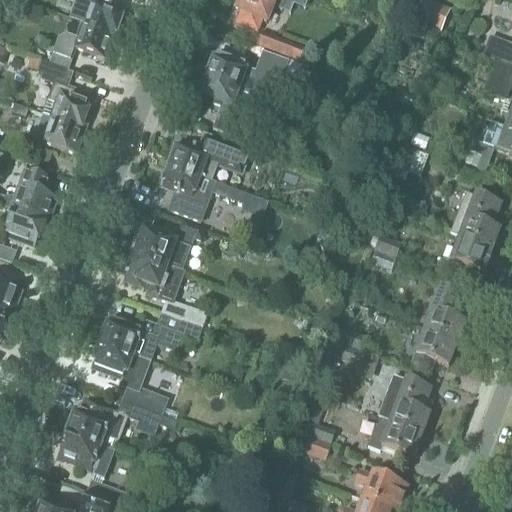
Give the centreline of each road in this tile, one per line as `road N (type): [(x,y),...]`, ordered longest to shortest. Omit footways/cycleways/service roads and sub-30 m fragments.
road 1 (residential): [(0,505),(147,123),(181,0)]
road 2 (residential): [(456,511),(511,366)]
